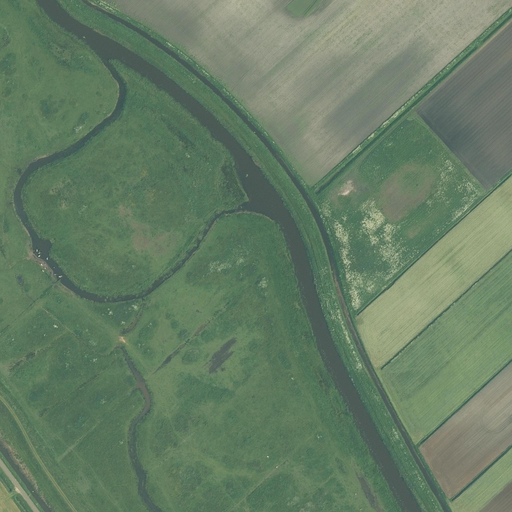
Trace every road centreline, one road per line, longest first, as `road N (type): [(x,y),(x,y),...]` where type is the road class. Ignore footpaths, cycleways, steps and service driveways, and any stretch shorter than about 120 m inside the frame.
road 1 (track): [(429,511),(336,329),(295,206),(199,92),(66,0)]
road 2 (track): [(92,0),(186,59),(300,180),(330,238),(371,365),(452,511)]
road 3 (track): [(314,200),(511,19)]
